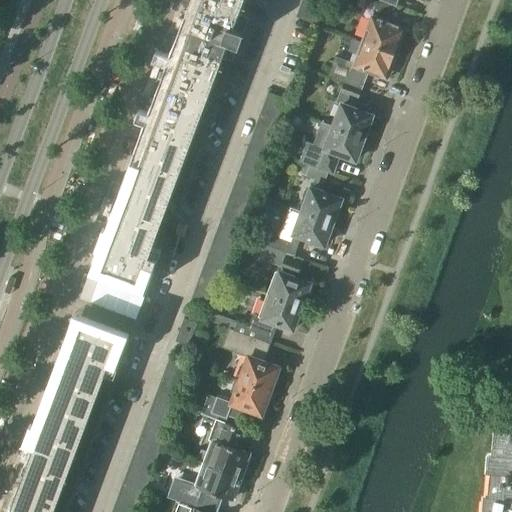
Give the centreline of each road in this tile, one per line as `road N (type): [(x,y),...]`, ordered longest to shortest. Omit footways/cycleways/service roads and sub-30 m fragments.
road 1 (residential): [(270,511),(454,0)]
road 2 (secondary): [(0,274),(103,0)]
road 3 (secondary): [(65,0),(0,175)]
